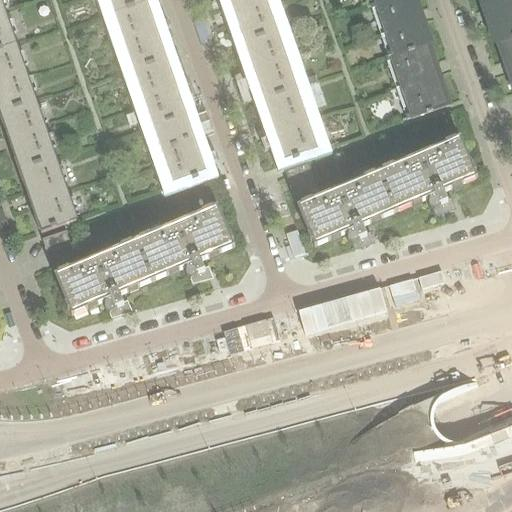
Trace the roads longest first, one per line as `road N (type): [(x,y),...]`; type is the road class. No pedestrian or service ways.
road 1 (trunk): [(511,361),(0,491)]
road 2 (secondary): [(72,432),(511,312)]
road 3 (residential): [(180,0),(284,301)]
road 4 (residential): [(284,301),(42,371)]
road 5 (trunk): [(511,398),(395,448),(294,511)]
road 6 (residential): [(511,238),(284,301)]
road 7 (residential): [(511,189),(449,0)]
road 8 (trunk): [(511,455),(355,511)]
road 9 (residential): [(42,371),(0,248)]
